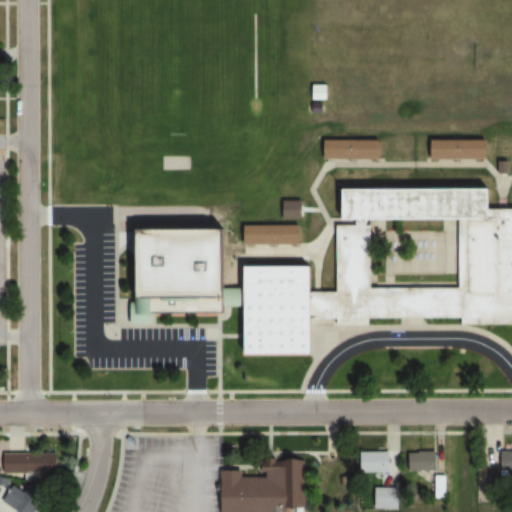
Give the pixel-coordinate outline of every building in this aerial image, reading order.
[(308,84),(327,85),(327,99),(308,99),(308,84)] [(311,102),(324,102),(324,113),(311,113),(311,102)] [(431,141),(487,140),(487,161),(431,161),(431,141)] [(324,142),(380,141),(380,160),(324,161),(324,142)] [(509,174),(496,174),(496,159),(509,159),(509,174)] [(314,291),(336,291),(337,224),(355,224),(355,222),(336,222),(336,188),(497,189),(497,218),(500,218),(504,218),(504,207),(511,207),(511,324),(462,325),(462,317),(418,317),(405,317),(369,317),(369,325),(336,325),(336,318),(314,318),(314,291)] [(283,199),(302,199),(302,204),(302,208),(302,216),(302,218),(283,218),(283,199)] [(244,224),(280,224),(300,224),(300,243),(299,246),(296,246),(292,246),(292,243),(285,244),(277,244),(277,246),(274,246),(270,246),(270,243),(262,244),(255,244),(255,246),(252,246),(248,246),(247,244),(244,244),(244,224)] [(135,225),(225,227),(224,287),(237,288),(236,300),(231,300),(231,306),(228,306),(224,306),(224,311),(217,311),(156,311),(151,311),(151,318),(134,318),(135,254),(135,225)] [(309,265),(309,292),(314,291),(314,318),(310,317),(310,354),(243,354),(243,338),(243,335),(243,332),(242,307),(245,307),(245,288),(245,265),(309,265)] [(237,288),(245,288),(245,307),(242,307),(231,306),(231,300),(236,300),(237,288)] [(511,470),(511,451),(501,452),(501,477),(511,477),(511,470)] [(358,473),(391,473),(391,452),(358,452),(358,473)] [(438,452),(407,452),(407,471),(438,471),(438,452)] [(39,481),(59,480),(57,453),(3,455),(4,475),(39,474),(39,481)] [(295,461),(277,461),(269,468),(258,462),(253,472),(257,474),(257,479),(239,479),(239,473),(221,472),(220,511),(283,511),(283,507),(295,507),(295,461)] [(444,498),(445,476),(432,475),(431,497),(444,498)] [(397,508),(397,483),(370,483),(370,508),(397,508)] [(0,510),(3,511),(33,511),(44,494),(29,485),(22,497),(8,489),(0,502),(0,510)]
